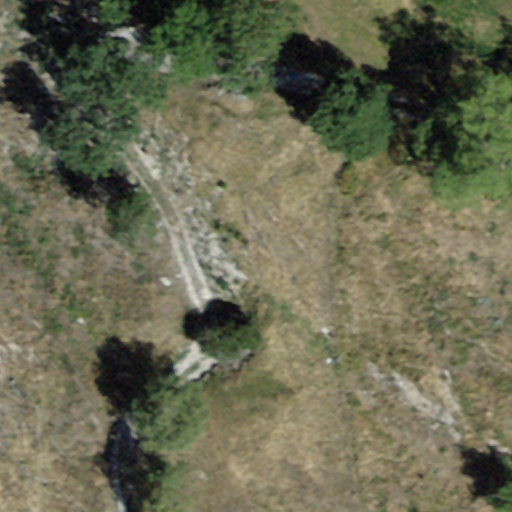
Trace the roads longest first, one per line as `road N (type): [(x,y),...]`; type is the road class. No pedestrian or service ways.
road 1 (track): [(511,133),(432,102),(167,76),(115,37),(56,60),(0,11)]
road 2 (track): [(56,60),(176,177),(195,360),(117,459),(141,511)]
